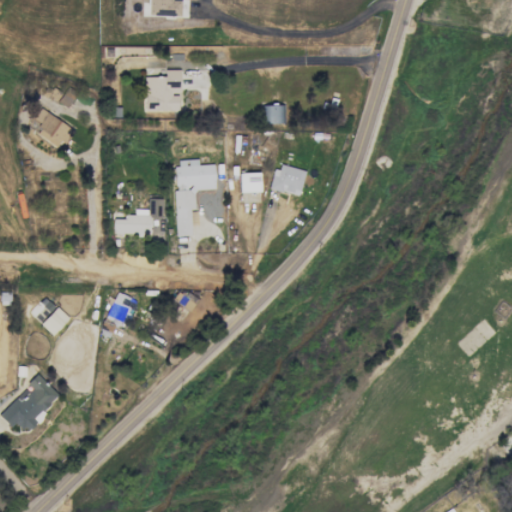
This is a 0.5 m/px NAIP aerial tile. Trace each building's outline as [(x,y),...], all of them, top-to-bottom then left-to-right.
[(148,0),(148,15),(179,17),(179,0),(148,0)] [(143,77),(144,111),(177,111),(177,93),(179,93),(178,69),(163,70),(163,76),(143,77)] [(60,94),(48,85),(42,92),(64,109),(76,94),(67,86),(60,94)] [(190,235),(189,208),(193,208),(193,190),(213,189),(212,164),(197,165),(196,159),(172,160),(175,236),(190,235)] [(304,170),(275,163),(269,189),(297,196),(304,170)] [(238,173),(238,192),(259,191),(258,172),(238,173)] [(112,234),(150,235),(150,243),(161,243),(163,198),(146,198),(146,209),(133,209),(133,217),(112,217),(112,234)] [(171,300),(188,311),(195,300),(178,289),(171,300)] [(130,297),(114,291),(106,317),(122,322),(130,297)] [(67,318),(55,307),(39,324),(51,335),(67,318)] [(16,396),(0,411),(0,417),(9,427),(14,422),(23,432),(34,421),(32,418),(56,395),(36,373),(26,383),(31,388),(19,399),(16,396)]
